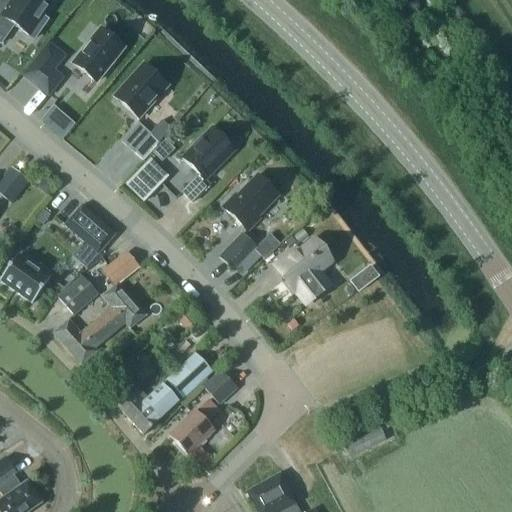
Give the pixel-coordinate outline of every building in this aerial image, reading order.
[(0,0),(0,45),(13,27),(33,41),(46,22),(42,18),(54,0),(12,0),(10,4),(4,0),(0,0)] [(100,31),(72,65),(95,84),(123,49),(100,31)] [(64,59),(48,47),(21,80),(46,100),(61,81),(52,74),(64,59)] [(143,66),(114,99),(137,120),(167,87),(143,66)] [(138,126),(122,144),(134,154),(150,136),(138,126)] [(198,177),(181,194),(191,204),(209,187),(204,182),(234,152),(211,130),(181,160),(198,177)] [(125,186),(143,204),(169,178),(150,160),(125,186)] [(0,182),(0,197),(11,206),(29,183),(10,169),(0,182)] [(234,195),(221,209),(246,233),(259,220),(257,218),(277,197),(255,176),(235,197),(234,195)] [(64,227),(97,256),(114,236),(81,207),(64,227)] [(9,226),(3,236),(13,243),(19,233),(9,226)] [(302,230),(293,238),(298,244),(307,236),(302,230)] [(255,249),(240,236),(218,259),(233,273),(253,251),(255,249)] [(255,249),(253,251),(263,261),(274,251),(264,240),(255,249)] [(274,268),(294,294),(296,293),(306,306),(329,288),(316,273),(329,262),(314,243),(298,255),(296,251),(274,268)] [(110,286),(136,266),(127,255),(126,253),(101,273),(102,275),(110,286)] [(17,256),(0,280),(0,282),(32,304),(50,278),(17,256)] [(57,299),(73,318),(97,297),(81,278),(57,299)] [(145,317),(117,286),(101,299),(111,310),(124,325),(129,330),(145,317)] [(186,305),(172,317),(186,332),(199,321),(186,305)] [(80,335),(93,352),(124,325),(111,310),(80,335)] [(93,352),(80,335),(68,322),(53,334),(81,367),(95,355),(93,352)] [(165,383),(182,400),(211,373),(194,355),(165,383)] [(202,389),(219,407),(236,390),(220,373),(202,389)] [(161,385),(147,399),(132,383),(112,403),(143,436),(159,421),(178,403),(161,385)] [(169,438),(187,457),(213,432),(205,424),(217,412),(208,402),(195,414),(195,413),(169,438)] [(384,417),(339,439),(347,457),(384,440),(381,433),(389,429),(384,417)] [(42,503),(27,481),(21,486),(13,475),(16,473),(6,458),(0,461),(0,490),(4,497),(0,500),(0,511),(29,511),(42,503)] [(316,511),(303,489),(291,496),(279,475),(246,493),(256,511),(316,511)]
